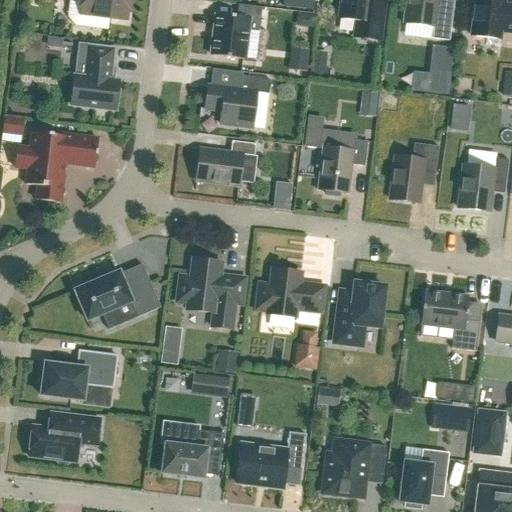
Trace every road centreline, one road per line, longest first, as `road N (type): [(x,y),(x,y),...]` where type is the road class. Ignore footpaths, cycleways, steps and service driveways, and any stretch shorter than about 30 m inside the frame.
road 1 (residential): [(134,198),(395,233),(415,263),(511,272)]
road 2 (residential): [(199,511),(0,487)]
road 3 (residential): [(134,198),(159,0)]
road 4 (residential): [(0,283),(26,253),(134,198)]
